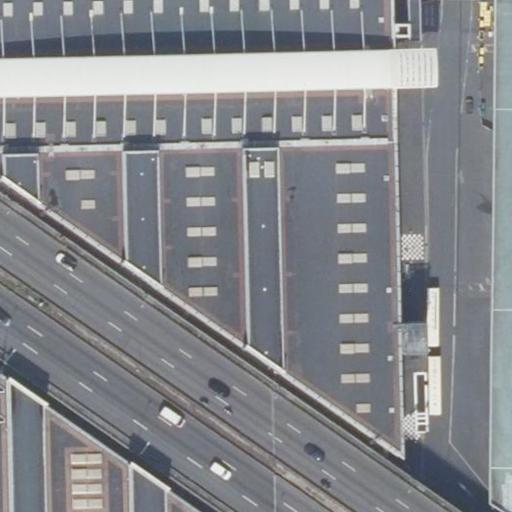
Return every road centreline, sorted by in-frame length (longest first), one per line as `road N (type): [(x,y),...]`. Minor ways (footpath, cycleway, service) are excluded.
road 1 (trunk): [(389,511),(0,242)]
road 2 (trunk): [(0,339),(248,511)]
